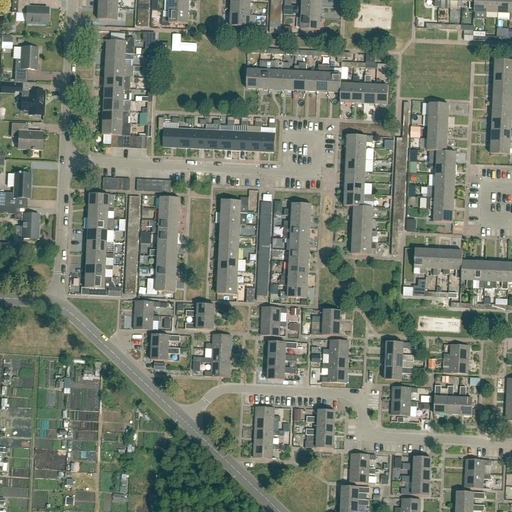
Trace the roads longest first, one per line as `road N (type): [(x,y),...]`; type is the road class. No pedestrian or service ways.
road 1 (residential): [(183,420),(221,388),(362,396),(361,435),(511,443)]
road 2 (residential): [(280,135),(317,136),(316,169),(65,161)]
road 3 (unclassified): [(183,420),(55,300)]
road 4 (residential): [(65,161),(73,0)]
road 5 (residential): [(55,300),(65,161)]
road 6 (unclassified): [(277,511),(183,420)]
